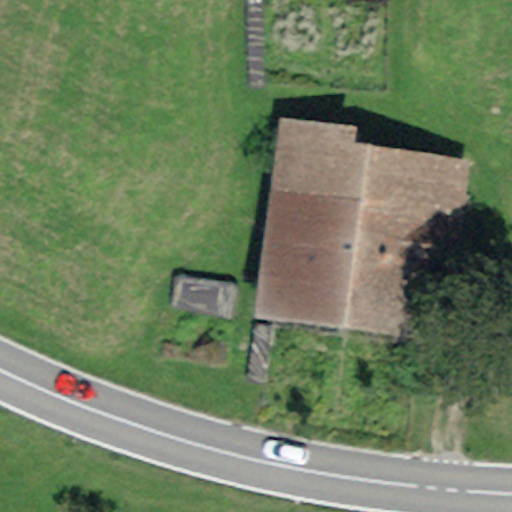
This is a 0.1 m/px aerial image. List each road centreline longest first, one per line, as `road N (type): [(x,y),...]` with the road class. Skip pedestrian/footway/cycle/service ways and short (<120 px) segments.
road 1 (primary): [(511,493),(385,483),(262,461),(144,428),(0,369)]
road 2 (unknown): [(439,489),(450,279)]
